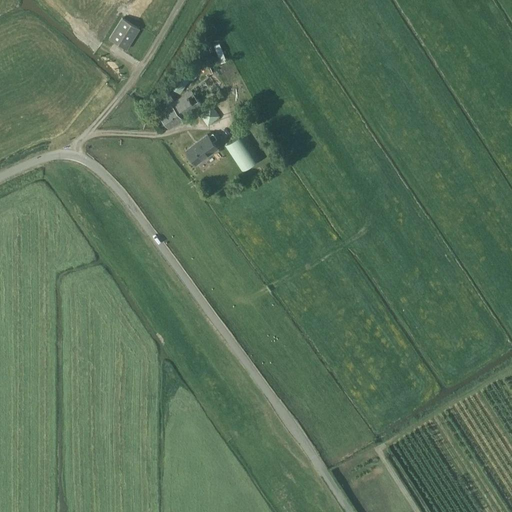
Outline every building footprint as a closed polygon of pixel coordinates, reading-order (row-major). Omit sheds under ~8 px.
[(126,49),(139,28),(122,18),(109,38),(126,49)] [(222,62),(227,59),(220,42),(215,44),(222,62)] [(179,93),(192,75),(183,68),(170,86),(179,93)] [(167,107),(158,113),(168,128),(219,91),(209,76),(175,101),(169,94),(162,99),(167,107)] [(212,103),(199,111),(208,124),(220,115),(212,103)] [(196,163),(217,147),(212,141),(217,138),(212,132),(208,136),(207,134),(186,150),(196,163)] [(225,145),(242,170),(260,159),(243,133),(225,145)]
